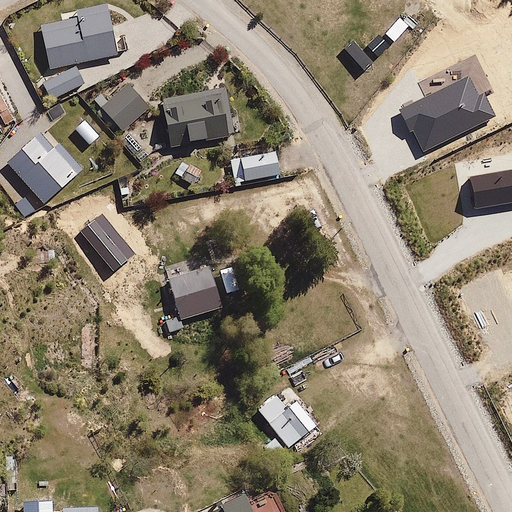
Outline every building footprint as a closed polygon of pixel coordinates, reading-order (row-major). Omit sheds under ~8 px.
[(42,28),(51,71),(118,55),(108,6),(77,11),(77,21),(42,28)] [(76,68),(44,85),(52,100),(84,83),(76,68)] [(151,108),(124,80),(96,106),(124,135),(151,108)] [(226,89),(164,101),(173,151),(235,139),(226,89)] [(76,172),(39,129),(7,158),(44,200),(76,172)] [(275,152),(231,160),(236,183),(279,175),(275,152)] [(101,213),(80,231),(114,271),(135,255),(101,213)] [(207,267),(167,279),(179,319),(219,307),(207,267)] [(288,385),(258,406),(288,448),(318,427),(288,385)] [(278,511),(272,499),(253,507),(247,492),(223,503),(225,508),(214,511),(278,511)]
